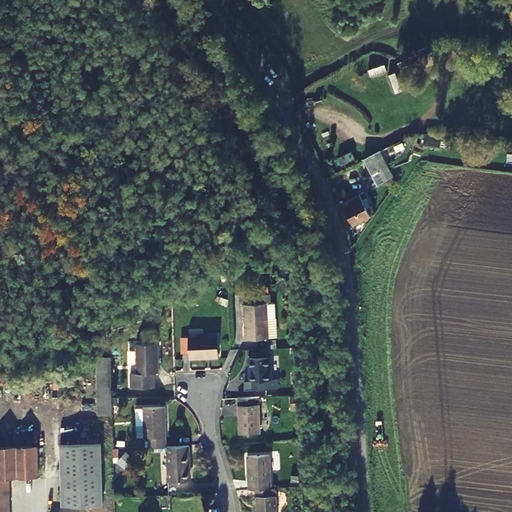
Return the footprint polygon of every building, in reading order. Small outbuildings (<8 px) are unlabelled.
[(415,62),(414,58),(412,54),(431,48),(428,39),(417,42),(419,49),(415,51),(413,48),(403,51),(404,55),(397,57),(400,67),(415,62)] [(431,48),(412,54),(414,58),(432,52),(431,48)] [(397,71),(391,73),(394,91),(401,90),(397,71)] [(448,141),(448,136),(426,133),(423,150),(440,151),(442,140),(448,141)] [(391,169),(398,165),(388,147),(364,158),(378,184),(395,175),(391,169)] [(345,207),(353,224),(375,213),(364,191),(345,201),(347,206),(345,207)] [(244,304),(245,322),(249,322),(249,339),(268,338),(267,303),(269,303),(269,294),(249,294),(249,304),(244,304)] [(188,338),(189,353),(189,358),(219,358),(218,336),(188,337),(188,338)] [(180,338),(181,353),(189,353),(188,338),(180,338)] [(158,344),(136,343),(136,373),(131,373),(131,387),(152,387),(152,372),(158,372),(158,344)] [(112,415),(112,396),(111,356),(96,357),(98,415),(112,415)] [(249,381),(252,381),(252,389),(277,388),(277,378),(271,378),(270,356),(248,357),(249,381)] [(239,434),(260,433),(259,397),(237,398),(239,434)] [(143,407),(144,437),(148,437),(148,443),(145,443),(145,447),(166,446),(165,406),(143,407)] [(100,445),(60,446),(61,506),(101,505),(100,445)] [(167,446),(169,482),(188,481),(187,463),(190,462),(189,445),(167,446)] [(0,447),(0,511),(7,511),(7,476),(36,475),(35,446),(0,447)] [(269,454),(247,455),(248,489),(256,489),(271,488),(269,454)] [(114,480),(124,481),(125,461),(115,460),(114,480)] [(271,488),(256,489),(256,496),(257,511),(256,511),(276,511),(276,492),(271,492),(271,488)]
